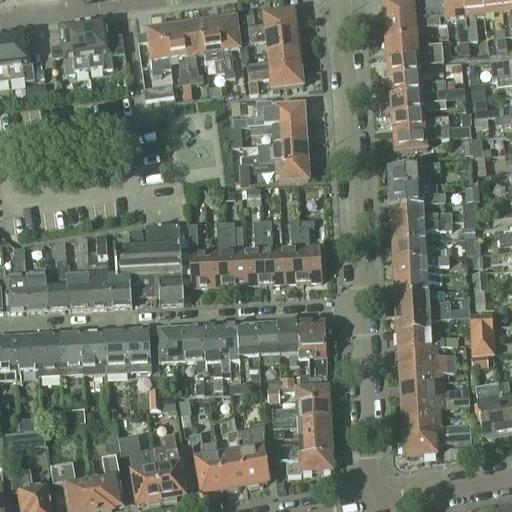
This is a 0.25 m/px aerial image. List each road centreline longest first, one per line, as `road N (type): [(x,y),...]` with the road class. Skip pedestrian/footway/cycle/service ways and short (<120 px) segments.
road 1 (residential): [(360,312),(0,326)]
road 2 (residential): [(360,312),(335,0)]
road 3 (residential): [(372,505),(360,312)]
road 4 (residential): [(0,23),(167,0)]
road 5 (residential): [(372,505),(511,479)]
